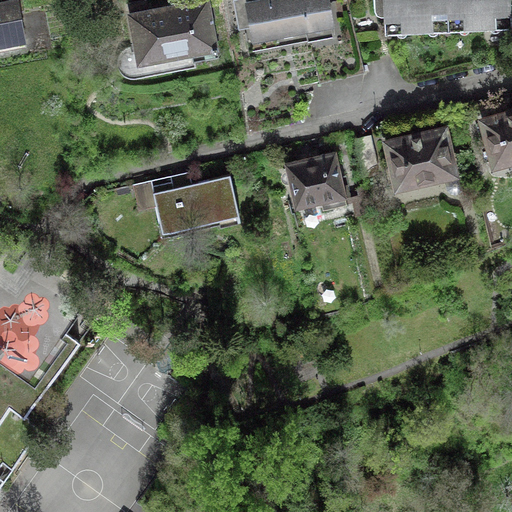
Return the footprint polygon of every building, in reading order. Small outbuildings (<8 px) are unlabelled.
[(0,0),(0,44),(25,40),(16,0),(0,0)] [(146,0),(136,0),(127,2),(139,60),(191,50),(193,59),(218,54),(207,0),(200,0),(148,10),(146,0)] [(334,35),(327,0),(232,0),(238,29),(244,28),(248,51),(334,35)] [(416,31),(415,0),(374,0),(374,7),(376,10),(377,12),(380,13),(384,15),(385,32),(416,31)] [(446,0),(415,0),(416,31),(448,30),(446,0)] [(478,0),(446,0),(448,30),(479,28),(478,0)] [(511,0),(478,0),(480,28),(511,26),(510,1),(511,0)] [(364,71),(362,60),(357,40),(311,51),(319,83),(364,71)] [(511,158),(511,110),(482,119),(489,143),(481,146),(485,161),(493,158),(495,164),(511,158)] [(454,172),(444,128),(387,141),(393,166),(384,168),(388,182),(396,180),(398,185),(454,172)] [(369,134),(354,138),(363,175),(376,164),(369,134)] [(345,198),(334,151),(285,162),(295,206),(321,200),(323,208),(353,202),(355,214),(371,210),(365,186),(358,187),(359,195),(345,198)] [(239,219),(229,173),(190,182),(189,179),(173,183),(172,180),(152,185),(161,224),(179,219),(180,226),(195,222),(239,219)] [(0,483),(0,482),(0,461),(1,460),(12,468),(40,428),(0,399),(0,483)]
